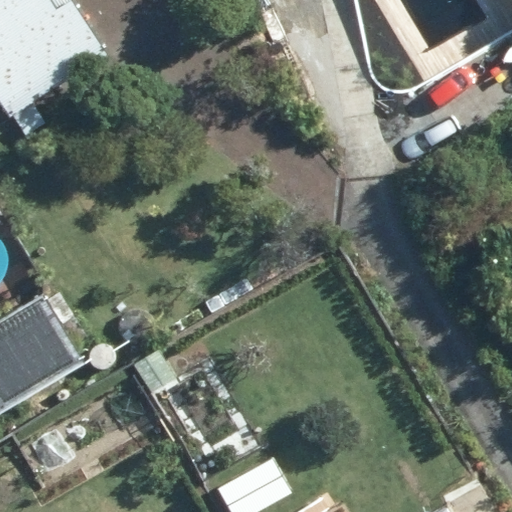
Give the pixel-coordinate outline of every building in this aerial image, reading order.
[(0,0),(0,90),(17,116),(119,52),(85,0),(0,0)] [(92,146),(78,123),(46,145),(59,166),(92,146)] [(0,214),(12,208),(0,186),(0,214)] [(0,411),(86,359),(47,294),(0,322),(0,411)] [(351,395),(381,378),(367,353),(337,370),(351,395)]
